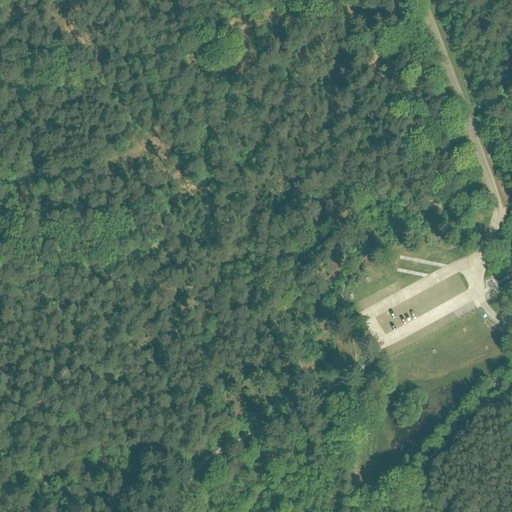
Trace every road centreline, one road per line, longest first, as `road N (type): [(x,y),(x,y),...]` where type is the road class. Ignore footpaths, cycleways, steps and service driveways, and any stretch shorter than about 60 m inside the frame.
road 1 (track): [(97,461),(55,381),(51,256),(0,169)]
road 2 (unclassified): [(497,203),(420,0)]
